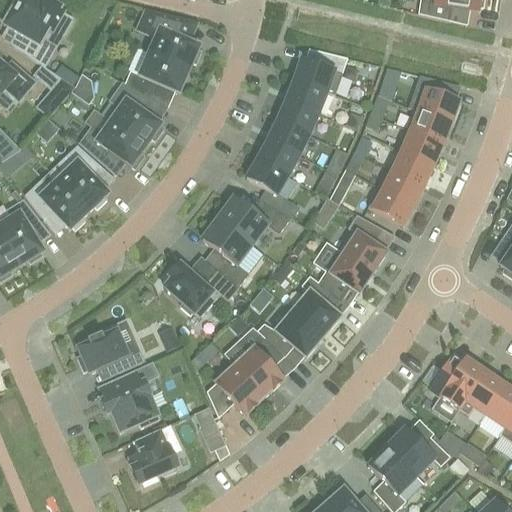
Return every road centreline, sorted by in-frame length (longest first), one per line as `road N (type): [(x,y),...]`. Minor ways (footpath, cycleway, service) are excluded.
road 1 (residential): [(249,21),(223,101),(170,189),(99,262),(5,335),(84,511)]
road 2 (residential): [(225,511),(343,408),(438,278)]
road 3 (residential): [(438,278),(511,102)]
